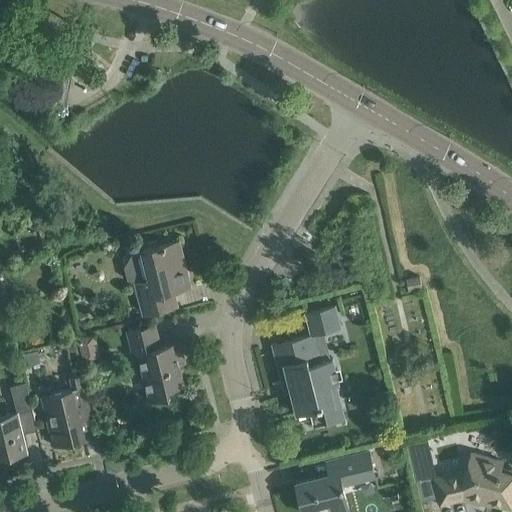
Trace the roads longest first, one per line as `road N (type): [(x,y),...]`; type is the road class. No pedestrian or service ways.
road 1 (residential): [(237,447),(243,420),(232,324),(242,294),(359,102)]
road 2 (residential): [(4,511),(197,466),(237,447)]
road 3 (secondary): [(359,102),(159,0)]
road 4 (secondary): [(511,201),(359,102)]
